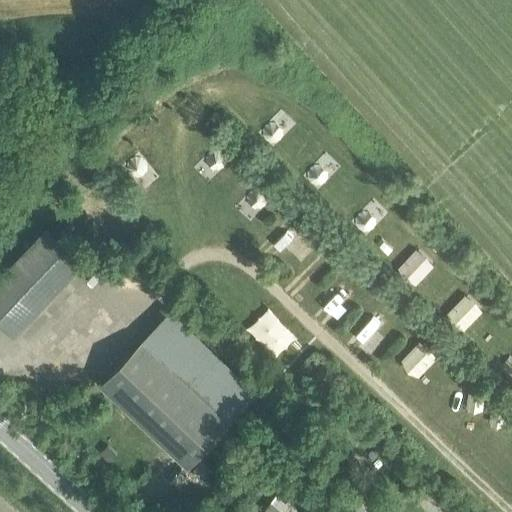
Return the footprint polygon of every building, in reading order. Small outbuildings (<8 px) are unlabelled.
[(0,274),(0,319),(14,333),(84,260),(47,225),(0,274)] [(328,277),(319,286),(336,303),(345,294),(328,277)] [(100,382),(187,465),(257,392),(169,309),(100,382)] [(370,340),(383,318),(370,310),(356,331),(370,340)] [(424,488),(436,501),(453,486),(441,473),(424,488)] [(283,501),(288,510),(306,501),(295,481),(287,485),(293,495),(283,501)] [(257,511),(283,511),(269,499),(257,511)] [(476,511),(468,500),(452,511),(476,511)]
